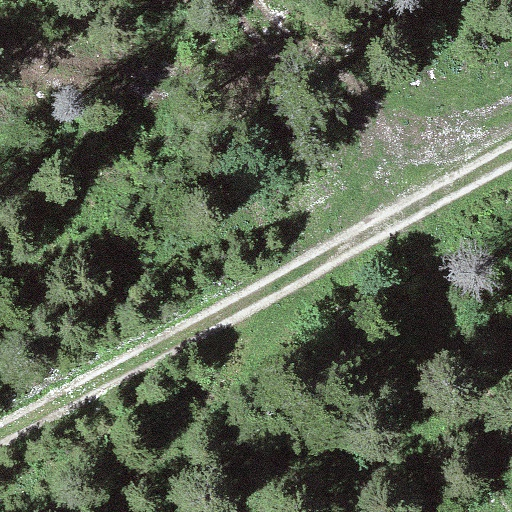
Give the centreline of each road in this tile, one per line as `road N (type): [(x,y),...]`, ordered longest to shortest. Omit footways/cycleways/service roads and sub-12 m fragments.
road 1 (track): [(0,439),(511,167)]
road 2 (track): [(511,496),(380,237)]
